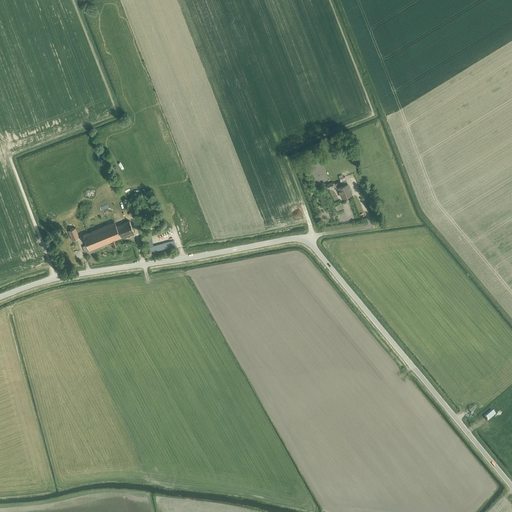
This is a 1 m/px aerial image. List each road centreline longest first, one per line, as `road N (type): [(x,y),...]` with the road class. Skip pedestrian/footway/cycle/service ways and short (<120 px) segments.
road 1 (unclassified): [(511,487),(304,237)]
road 2 (unclassified): [(54,278),(304,237)]
road 3 (unclassified): [(54,278),(10,159)]
